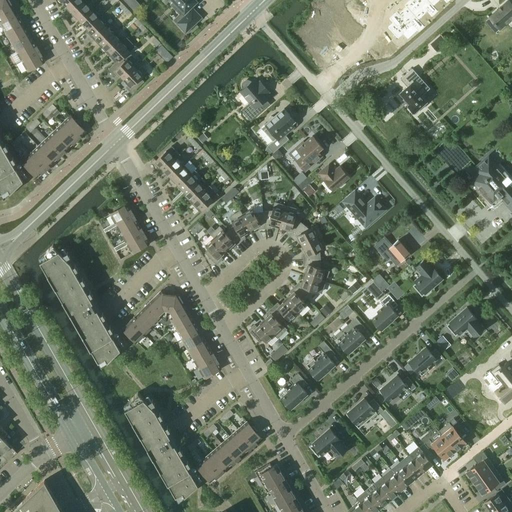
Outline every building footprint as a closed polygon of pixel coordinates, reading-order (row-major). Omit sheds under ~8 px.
[(0,0),(0,11),(12,5),(9,0),(0,0)] [(72,0),(66,6),(73,14),(86,2),(83,0),(72,0)] [(182,14),(184,16),(176,23),(185,33),(201,17),(192,8),(192,9),(190,7),(197,1),(195,0),(172,0),(173,1),(170,4),(175,10),(178,6),(184,13),(182,14)] [(342,0),(332,9),(340,18),(337,21),(345,31),(342,34),(352,45),(373,26),(354,6),(350,9),(342,0)] [(410,0),(405,5),(406,7),(419,20),(428,11),(433,17),(439,11),(434,6),(428,0),(410,0)] [(497,10),(489,17),(499,29),(505,23),(506,24),(511,18),(511,1),(510,3),(508,0),(500,7),(496,10),(497,10)] [(73,14),(81,22),(93,10),(86,2),(73,14)] [(0,24),(1,25),(1,24),(0,23),(17,13),(12,5),(0,11),(0,24)] [(132,12),(127,7),(123,11),(128,16),(132,12)] [(394,23),(389,28),(398,39),(413,25),(418,31),(424,25),(419,20),(406,7),(399,14),(398,12),(390,19),(394,23)] [(86,31),(87,31),(101,18),(93,10),(81,22),(88,29),(86,31)] [(1,25),(5,32),(22,23),(17,13),(0,23),(1,24),(1,25)] [(87,31),(94,39),(108,25),(101,18),(87,31)] [(5,32),(11,42),(28,32),(22,23),(5,32)] [(146,28),(142,23),(138,26),(143,31),(146,28)] [(94,39),(102,47),(116,33),(108,25),(94,39)] [(11,42),(16,51),(33,41),(28,32),(11,42)] [(102,47),(109,54),(123,41),(116,33),(102,47)] [(387,35),(374,48),(382,57),(395,44),(387,35)] [(441,35),(430,44),(431,45),(437,51),(448,42),(442,35),(441,35)] [(109,54),(116,62),(121,58),(122,58),(135,46),(127,37),(123,41),(109,54)] [(18,55),(21,60),(39,50),(36,46),(33,41),(16,51),(18,55)] [(39,50),(21,60),(27,70),(44,61),(41,56),(42,55),(39,50)] [(116,72),(122,79),(138,63),(130,55),(124,60),(122,58),(121,58),(116,62),(109,69),(114,75),(116,72)] [(146,71),(138,63),(122,79),(128,85),(126,87),(131,93),(143,81),(140,78),(146,71)] [(407,86),(400,93),(404,98),(403,99),(409,105),(408,105),(414,112),(418,109),(420,110),(425,106),(423,104),(426,101),(421,96),(416,91),(422,86),(416,79),(419,76),(412,69),(400,79),(407,86)] [(251,82),(249,81),(249,80),(247,79),(246,79),(245,79),(244,79),(243,80),(242,80),(242,81),(241,82),(241,83),(241,84),(241,85),(241,86),(242,87),(243,89),(240,91),(250,102),(240,110),(250,121),(270,104),(265,99),(268,96),(266,94),(269,92),(260,81),(257,83),(254,80),(251,82)] [(268,146),(272,152),(273,152),(288,139),(284,135),(293,127),(291,124),(294,121),(283,109),(273,118),(272,116),(271,116),(268,119),(268,120),(269,121),(261,128),(272,141),(267,146),(268,146)] [(62,124),(77,140),(81,137),(80,136),(85,132),(80,126),(81,125),(77,120),(75,121),(70,116),(62,124)] [(62,124),(54,131),(69,147),(73,143),(73,144),(77,140),(62,124)] [(54,131),(46,139),(61,155),(65,151),(69,147),(54,131)] [(202,132),(197,136),(202,141),(207,137),(202,132)] [(303,141),(289,153),(305,171),(315,162),(322,156),(318,151),(322,147),(312,136),(304,143),(303,141)] [(46,139),(38,146),(53,162),(57,158),(58,159),(61,155),(46,139)] [(0,190),(1,192),(7,189),(11,192),(23,180),(0,141),(0,190)] [(38,146),(30,154),(46,170),(50,166),(49,166),(53,162),(38,146)] [(155,161),(163,170),(177,157),(176,157),(179,154),(171,146),(155,161)] [(272,152),(268,146),(264,149),(269,155),(272,152)] [(46,170),(30,154),(22,161),(37,177),(41,173),(42,174),(46,170)] [(163,170),(171,177),(184,165),(177,157),(163,170)] [(483,192),(482,194),(486,199),(487,200),(488,200),(489,201),(490,201),(491,201),(492,200),(493,200),(499,194),(502,198),(503,198),(511,207),(511,182),(508,178),(507,179),(497,167),(496,168),(488,158),(476,168),(480,173),(472,180),(483,192)] [(171,177),(178,185),(192,173),(184,165),(171,177)] [(324,180),(333,190),(338,186),(339,186),(340,187),(343,184),(343,183),(343,182),(348,177),(339,167),(334,171),(329,165),(319,173),(324,180)] [(268,171),(260,172),(260,179),(268,178),(268,171)] [(178,185),(186,193),(199,180),(192,173),(178,185)] [(298,185),(302,190),(313,180),(309,175),(298,185)] [(206,188),(199,180),(186,193),(184,194),(192,202),(206,188)] [(209,186),(207,189),(206,188),(192,202),(200,211),(217,195),(209,186)] [(309,196),(313,192),(308,186),(304,190),(309,196)] [(232,188),(221,198),(226,203),(239,191),(235,188),(232,188)] [(363,224),(365,225),(365,226),(384,209),(375,198),(366,205),(355,191),(344,201),(359,218),(358,219),(362,224),(363,224)] [(272,225),(279,227),(286,206),(275,203),(272,211),(263,212),(264,228),(270,227),(272,225)] [(115,222),(109,226),(110,228),(111,228),(116,225),(115,224),(133,213),(130,209),(130,210),(127,204),(120,208),(119,207),(115,209),(115,211),(110,214),(115,222)] [(287,232),(291,236),(301,223),(294,217),(297,209),(286,206),(279,227),(287,229),(287,232)] [(240,211),(240,212),(250,230),(257,227),(258,229),(264,228),(263,212),(253,213),(251,209),(242,214),(240,211)] [(235,225),(229,230),(240,242),(245,237),(244,234),(250,230),(240,212),(230,217),(235,225)] [(116,225),(120,233),(137,223),(135,219),(136,219),(133,213),(115,224),(116,225)] [(324,217),(319,219),(322,225),(327,222),(324,217)] [(125,241),(120,244),(121,247),(127,244),(126,242),(143,232),(142,229),(141,229),(137,223),(120,233),(125,241)] [(298,238),(303,245),(322,236),(316,226),(309,230),(301,223),(291,236),(295,240),(298,238)] [(113,231),(111,228),(110,228),(109,226),(104,229),(107,234),(113,231)] [(198,232),(193,226),(188,231),(194,237),(198,232)] [(219,227),(211,235),(226,250),(232,245),(234,247),(240,242),(229,230),(226,234),(219,227)] [(126,242),(127,244),(132,253),(149,242),(146,238),(146,237),(143,232),(126,242)] [(226,250),(211,235),(214,238),(206,245),(209,249),(205,252),(216,264),(222,259),(220,256),(226,250)] [(304,255),(304,259),(320,259),(320,249),(323,247),(318,238),(322,236),(303,245),(307,252),(304,255)] [(388,242),(382,247),(386,251),(390,248),(394,252),(391,255),(397,263),(409,252),(398,240),(392,246),(388,242)] [(123,249),(121,247),(120,244),(114,247),(117,253),(123,249)] [(69,261),(59,251),(53,245),(44,253),(46,257),(40,261),(98,362),(104,359),(107,362),(120,350),(112,337),(69,261)] [(415,267),(423,276),(412,285),(421,296),(442,278),(425,258),(415,267)] [(307,267),(304,275),(325,282),(329,271),(320,268),(320,259),(304,259),(304,265),(307,267)] [(325,282),(304,275),(302,282),(299,282),(295,286),(306,298),(314,290),(317,291),(321,281),(325,282)] [(356,281),(348,288),(352,293),(361,286),(356,281)] [(394,281),(387,288),(397,299),(404,293),(394,281)] [(292,293),(286,299),(298,312),(306,304),(303,301),(306,298),(295,286),(290,291),(292,293)] [(153,298),(146,305),(160,319),(159,320),(163,325),(165,325),(167,325),(172,322),(171,321),(188,311),(183,303),(178,294),(175,296),(168,295),(162,294),(160,291),(153,298)] [(388,322),(397,314),(392,309),(397,304),(388,294),(380,301),(384,306),(377,311),(378,313),(372,319),(381,329),(389,323),(388,322)] [(277,303),(272,308),(283,319),(286,316),(290,320),(298,312),(286,299),(279,305),(277,303)] [(326,304),(320,309),(326,316),(332,311),(326,304)] [(146,305),(138,313),(152,327),(158,320),(159,320),(160,319),(146,305)] [(483,327),(466,307),(446,325),(455,336),(466,326),(473,336),(483,327)] [(269,315),(262,321),(278,336),(286,329),(279,322),(283,319),(272,308),(266,313),(269,315)] [(193,320),(188,311),(171,321),(172,322),(177,330),(193,320)] [(134,316),(130,320),(144,334),(152,327),(138,313),(134,317),(134,316)] [(343,332),(336,338),(348,353),(356,346),(355,345),(364,338),(360,332),(365,328),(356,317),(347,325),(351,329),(345,334),(343,332)] [(144,334),(130,320),(126,324),(127,324),(122,328),(136,342),(144,334)] [(177,330),(182,339),(199,330),(193,320),(177,330)] [(277,337),(278,336),(262,321),(256,327),(254,325),(249,330),(260,342),(263,338),(267,341),(274,334),(277,337)] [(182,339),(187,349),(204,339),(199,330),(182,339)] [(451,345),(443,336),(436,341),(444,351),(451,345)] [(187,349),(193,358),(210,348),(204,339),(187,349)] [(306,364),(307,366),(311,371),(310,372),(317,380),(326,372),(325,372),(334,364),(331,360),(330,358),(335,354),(327,345),(324,341),(318,346),(324,352),(315,360),(314,358),(306,364)] [(288,350),(282,344),(278,347),(284,353),(288,350)] [(413,370),(415,369),(421,376),(429,369),(427,367),(432,362),(436,366),(445,359),(436,349),(431,353),(425,347),(416,355),(416,354),(407,362),(413,370)] [(193,358),(198,368),(216,358),(214,354),(213,354),(210,348),(193,358)] [(216,358),(198,368),(204,378),(221,368),(218,363),(218,362),(216,358)] [(270,358),(264,363),(268,367),(274,362),(270,358)] [(499,364),(490,371),(498,381),(500,379),(504,385),(496,392),(504,402),(511,395),(511,368),(507,363),(502,367),(499,364)] [(287,390),(285,388),(278,394),(291,408),(298,402),(297,401),(307,393),(303,389),(302,387),(307,383),(298,373),(290,380),(294,384),(287,390)] [(380,392),(375,396),(381,402),(385,399),(387,397),(392,404),(400,397),(398,395),(407,387),(411,392),(416,387),(407,376),(402,381),(397,375),(378,391),(380,392)] [(129,401),(131,405),(125,409),(175,497),(181,493),(184,497),(198,485),(190,471),(154,409),(138,392),(129,401)] [(378,415),(383,410),(373,398),(368,403),(364,398),(346,414),(358,428),(376,413),(378,415)] [(230,416),(227,413),(220,419),(223,422),(230,416)] [(397,423),(389,413),(383,418),(392,428),(397,423)] [(407,431),(414,426),(408,418),(401,424),(407,431)] [(454,418),(439,431),(455,450),(465,442),(456,432),(461,427),(454,418)] [(239,428),(254,445),(257,443),(256,442),(261,438),(256,433),(257,432),(253,426),(251,427),(246,422),(239,428)] [(213,431),(210,428),(203,433),(206,436),(213,431)] [(239,428),(231,435),(245,452),(248,449),(248,450),(254,445),(239,428)] [(337,457),(347,448),(329,428),(309,446),(318,457),(329,448),(337,457)] [(397,429),(392,433),(395,437),(400,433),(397,429)] [(429,438),(423,443),(431,452),(436,448),(445,458),(455,450),(439,431),(438,431),(441,434),(432,442),(429,438)] [(231,435),(222,442),(237,460),(240,457),(245,452),(231,435)] [(17,452),(3,437),(2,437),(0,438),(0,454),(1,454),(7,461),(16,453),(17,453),(17,452)] [(196,446),(193,442),(187,447),(190,451),(196,446)] [(222,442),(214,450),(228,467),(232,464),(237,460),(222,442)] [(418,447),(409,455),(423,472),(432,464),(418,447)] [(214,450),(205,457),(220,475),(224,471),(228,467),(214,450)] [(477,464),(466,472),(474,482),(494,467),(483,452),(473,459),(477,464)] [(409,455),(400,462),(414,479),(423,472),(409,455)] [(220,475),(205,457),(196,465),(211,482),(215,478),(216,478),(220,475)] [(361,458),(356,462),(360,466),(365,462),(361,458)] [(262,467),(254,471),(257,475),(262,484),(268,494),(287,483),(282,473),(276,464),(272,466),(269,462),(262,467)] [(400,462),(391,469),(405,486),(414,479),(400,462)] [(494,467),(474,482),(481,493),(492,485),(496,490),(506,483),(494,467)] [(382,476),(385,480),(385,479),(398,495),(398,494),(397,493),(405,486),(391,469),(382,476)] [(344,473),(339,477),(342,481),(347,476),(344,473)] [(343,482),(339,477),(333,482),(336,488),(343,482)] [(385,480),(377,486),(376,487),(389,502),(398,495),(385,479),(385,480)] [(62,511),(44,480),(9,511),(62,511)] [(277,511),(280,511),(298,502),(287,483),(268,494),(277,511)] [(365,491),(367,494),(380,509),(389,502),(376,487),(377,486),(374,483),(365,491)] [(491,511),(508,499),(501,489),(484,502),(491,511)] [(367,494),(359,501),(367,511),(376,511),(380,509),(367,494)] [(491,511),(490,511),(509,511),(511,510),(511,504),(508,499),(491,511)] [(367,511),(359,501),(350,509),(352,511),(367,511)] [(298,502),(280,511),(304,511),(298,502)]
